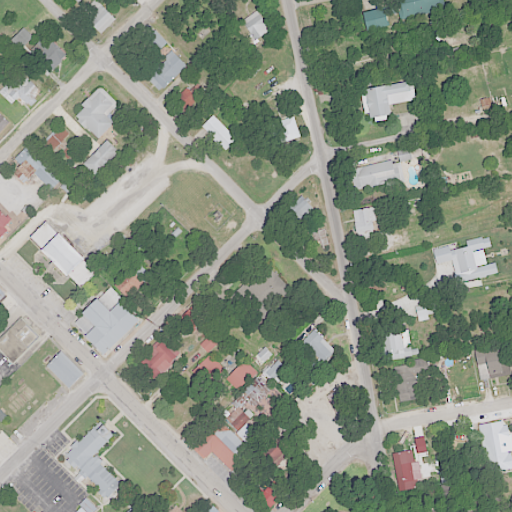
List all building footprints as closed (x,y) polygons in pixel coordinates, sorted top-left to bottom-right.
[(101,33),(115,19),(95,0),(94,0),(81,14),(101,33)] [(444,9),(441,0),(393,0),(397,18),(444,9)] [(361,11),(365,29),(386,25),(383,7),(361,11)] [(270,29),(256,10),(240,21),(254,41),(270,29)] [(38,65),(46,74),(66,56),(52,41),(36,55),(42,61),(38,65)] [(145,76),(159,90),(185,65),(171,50),(145,76)] [(0,92),(11,103),(16,98),(26,108),(41,92),(19,70),(0,89),(0,92)] [(388,103),(414,100),(411,80),(364,86),(367,117),(390,114),(388,103)] [(186,87),(173,100),(186,111),(205,91),(196,83),(189,90),(186,87)] [(106,115),(117,103),(100,86),(73,114),(98,138),(113,122),(106,115)] [(236,138),(212,115),(201,126),(225,149),(236,138)] [(298,138),(294,117),(275,120),(279,141),(298,138)] [(68,133),(59,125),(43,141),(52,149),(68,133)] [(118,151),(106,139),(82,163),(94,175),(118,151)] [(49,165),(29,145),(23,152),(42,171),(49,165)] [(39,174),(24,158),(14,168),(29,183),(39,174)] [(403,178),(398,158),(352,169),(357,189),(403,178)] [(312,208),(300,195),(280,215),(291,227),(312,208)] [(351,212),(359,243),(374,239),(371,229),(388,225),(383,204),(351,212)] [(28,236),(79,288),(95,273),(44,221),(28,236)] [(479,284),(496,280),(488,241),(470,245),(479,284)] [(127,298),(150,276),(135,261),(113,284),(127,298)] [(229,297),(250,320),(256,315),(262,321),(292,293),(268,266),(246,286),(244,284),(229,297)] [(101,354),(137,321),(118,300),(107,311),(95,298),(70,321),(101,354)] [(19,319),(0,338),(0,349),(12,361),(37,336),(19,319)] [(305,353),(309,350),(322,363),(334,351),(313,329),(297,346),(305,353)] [(376,334),(381,361),(412,355),(407,329),(376,334)] [(221,340),(213,331),(199,345),(207,353),(221,340)] [(152,377),(179,357),(165,338),(138,358),(152,377)] [(475,348),(479,378),(509,374),(506,344),(475,348)] [(82,374),(60,351),(45,365),(68,388),(82,374)] [(224,370),(210,353),(191,371),(205,387),(224,370)] [(242,360),(226,379),(238,390),(254,371),(242,360)] [(287,370),(277,360),(264,374),(275,384),(287,370)] [(427,360),(393,363),(397,401),(418,399),(415,374),(428,373),(427,360)] [(257,401),(267,387),(254,378),(244,392),(257,401)] [(353,406),(341,387),(326,396),(338,415),(353,406)] [(250,450),(216,418),(190,445),(203,458),(210,451),(230,470),(250,450)] [(478,424),(485,472),(511,467),(511,458),(506,420),(478,424)] [(112,435),(98,421),(64,455),(106,497),(120,484),(92,455),(112,435)] [(395,491),(415,490),(413,451),(393,452),(395,491)] [(250,503),(258,511),(264,511),(278,500),(266,488),(250,503)]
